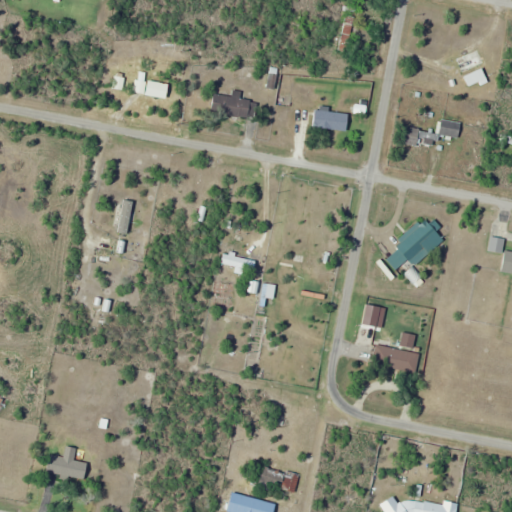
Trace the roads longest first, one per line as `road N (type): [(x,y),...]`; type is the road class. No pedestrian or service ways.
road 1 (residential): [(511,201),(0,103)]
road 2 (residential): [(333,402),(370,174)]
road 3 (residential): [(511,443),(333,402)]
road 4 (residential): [(370,174),(405,0)]
